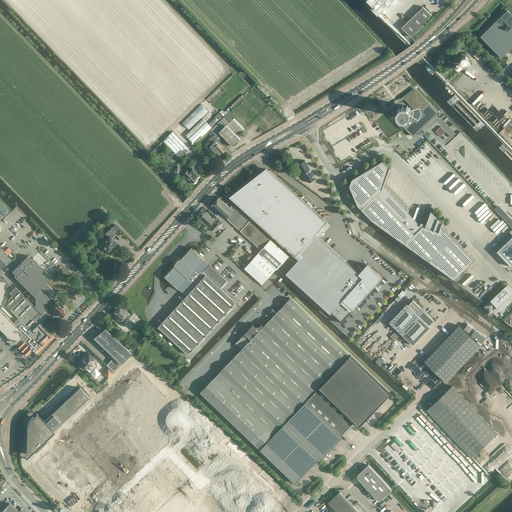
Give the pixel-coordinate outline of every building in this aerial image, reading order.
[(368,0),(373,4),(370,7),(378,14),(392,0),(368,0)] [(426,18),(430,14),(423,6),(402,27),(411,37),(429,20),(428,19),(427,19),(426,18)] [(511,15),(507,10),(480,36),(501,58),(511,47),(511,15)] [(398,113),(397,113),(398,113),(399,113),(401,116),(400,117),(401,118),(401,117),(402,117),(405,117),(405,119),(406,118),(406,117),(409,115),(413,117),(403,126),(406,128),(413,136),(424,125),(424,124),(426,121),(427,122),(437,113),(415,89),(404,97),(415,109),(411,110),(410,110),(409,110),(408,107),(408,106),(407,106),(407,107),(403,106),(403,105),(402,105),(403,106),(402,106),(401,107),(400,108),(399,108),(398,108),(399,109),(399,112),(398,112),(398,113)] [(201,104),(182,122),(189,129),(208,111),(201,104)] [(230,110),(229,108),(224,112),(222,110),(214,118),(217,122),(219,120),(230,110)] [(214,135),(218,139),(219,140),(220,138),(227,145),(230,143),(233,147),(241,140),(238,136),(245,129),(234,118),(230,122),(227,118),(234,112),(231,110),(210,130),(214,135)] [(333,129),(350,119),(348,116),(350,116),(348,113),(330,124),(333,129)] [(185,135),(192,142),(194,144),(212,127),(203,118),(185,135)] [(189,149),(172,131),(163,140),(179,158),(189,149)] [(218,139),(214,135),(209,139),(213,144),(210,146),(212,149),(216,153),(219,156),(222,153),(223,153),(225,150),(219,143),(218,144),(216,141),(218,139)] [(308,183),(309,183),(316,178),(315,178),(305,161),(305,160),(298,164),(298,165),(298,164),(309,182),(308,182),(308,183)] [(372,220),(454,279),(474,260),(441,226),(442,222),(441,224),(437,222),(438,218),(431,212),(431,211),(425,227),(420,226),(421,222),(419,228),(418,227),(419,225),(415,224),(415,222),(411,220),(412,218),(408,216),(409,214),(404,213),(405,211),(401,209),(402,207),(397,205),(398,203),(394,202),(395,200),(391,198),(391,196),(387,194),(388,192),(384,191),(382,189),(390,167),(389,167),(383,160),(352,179),(349,186),(358,205),(372,220)] [(194,183),(196,181),(196,179),(195,179),(199,175),(196,173),(198,171),(197,169),(198,168),(194,164),(191,162),(190,163),(192,165),(191,167),(192,168),(188,171),(187,170),(184,174),(192,183),(194,183)] [(262,179),(257,175),(258,175),(257,175),(230,196),(292,253),(299,259),(286,273),(331,313),(332,312),(334,314),(332,315),(341,323),(382,277),(376,271),(375,272),(371,268),(369,271),(365,267),(359,273),(315,234),(327,221),(270,170),(262,179)] [(230,208),(229,206),(219,197),(212,205),(260,249),(270,239),(232,205),(230,208)] [(0,201),(0,218),(9,211),(0,201)] [(208,227),(214,220),(205,212),(199,218),(205,224),(208,227)] [(104,224),(101,221),(95,227),(98,230),(104,224)] [(117,232),(112,226),(106,232),(105,231),(101,236),(105,240),(100,245),(101,246),(101,247),(103,249),(104,249),(106,251),(110,247),(111,249),(113,249),(115,247),(114,246),(113,244),(115,242),(111,238),(117,232)] [(511,236),(497,251),(511,267),(511,265),(511,236)] [(262,285),(276,269),(277,270),(289,256),(271,240),(244,269),(262,285)] [(226,280),(209,264),(191,247),(165,276),(185,295),(186,294),(187,295),(158,326),(188,354),(235,302),(220,287),(226,280)] [(0,268),(1,270),(12,260),(0,248),(0,268)] [(0,328),(6,335),(6,337),(7,337),(6,342),(9,343),(9,344),(14,345),(14,344),(16,345),(26,355),(32,349),(37,354),(54,336),(40,321),(45,316),(42,314),(43,312),(45,305),(52,298),(52,297),(56,292),(46,282),(52,276),(32,256),(31,258),(27,254),(20,262),(19,264),(18,263),(11,271),(15,274),(13,275),(35,297),(35,304),(34,305),(15,286),(9,292),(11,295),(8,298),(6,306),(22,322),(21,324),(16,325),(0,309),(0,308),(5,288),(4,288),(6,281),(0,279),(0,328)] [(490,300),(491,301),(497,308),(511,293),(511,289),(507,284),(504,287),(490,300)] [(243,349),(202,392),(259,447),(350,354),(292,298),(265,326),(263,323),(262,324),(261,325),(259,325),(258,325),(256,325),(255,324),(244,335),(237,343),(243,349)] [(391,323),(403,334),(425,310),(415,300),(410,306),(408,304),(391,323)] [(64,313),(66,311),(56,301),(54,304),(55,305),(52,309),(53,310),(51,312),(51,314),(54,317),(57,318),(59,316),(60,317),(62,317),(64,315),(64,314),(64,313)] [(129,318),(128,319),(135,325),(139,319),(133,313),(131,316),(128,313),(120,306),(113,314),(121,321),(125,316),(129,318)] [(436,321),(425,310),(403,334),(414,345),(432,327),(431,326),(436,321)] [(460,326),(426,361),(447,382),(482,346),(460,326)] [(471,334),(486,345),(490,340),(475,329),(471,334)] [(113,371),(131,353),(111,334),(110,335),(105,330),(96,337),(100,341),(100,342),(114,355),(106,364),(113,371)] [(181,356),(183,354),(170,342),(168,344),(181,356)] [(489,343),(484,349),(489,352),(494,346),(489,343)] [(81,365),(85,368),(90,373),(95,378),(100,373),(95,368),(92,371),(91,370),(93,367),(89,363),(92,361),(94,363),(96,360),(88,353),(85,356),(84,356),(83,356),(80,360),(83,363),(81,365)] [(343,437),(341,435),(355,420),(360,425),(390,393),(351,356),(261,449),(296,483),(318,460),(320,461),(343,437)] [(108,378),(114,372),(108,367),(102,373),(108,378)] [(137,368),(127,377),(128,379),(131,376),(133,378),(140,371),(137,368)] [(118,385),(74,427),(92,427),(90,430),(90,428),(88,429),(91,438),(94,435),(96,437),(96,429),(94,431),(93,427),(96,426),(97,429),(96,429),(99,431),(102,428),(107,433),(109,431),(109,434),(111,435),(113,432),(109,430),(118,430),(115,427),(117,426),(115,426),(120,415),(108,410),(112,401),(118,401),(118,385)] [(453,386),(428,410),(472,458),(498,434),(453,386)] [(27,427),(26,429),(25,459),(54,432),(53,430),(89,397),(80,387),(44,421),(36,413),(32,417),(31,418),(30,419),(29,420),(29,421),(28,422),(28,423),(27,425),(27,426),(27,427)] [(188,422),(195,414),(212,430),(215,427),(217,429),(219,427),(191,401),(177,416),(182,420),(184,418),(188,422)] [(412,440),(413,442),(412,443),(414,445),(418,442),(424,448),(426,446),(419,438),(413,431),(413,432),(409,427),(392,443),(387,447),(388,449),(393,444),(396,447),(400,444),(403,447),(412,440)] [(376,497),(380,501),(393,489),(369,465),(360,473),(359,473),(359,474),(358,474),(358,475),(357,476),(358,478),(358,479),(359,479),(359,480),(360,479),(367,487),(366,488),(368,489),(369,489),(375,495),(374,496),(376,498),(376,497)] [(329,503),(336,510),(347,499),(340,492),(329,503)] [(336,510),(337,511),(347,511),(354,506),(347,499),(336,510)] [(18,511),(8,503),(0,511),(18,511)]
